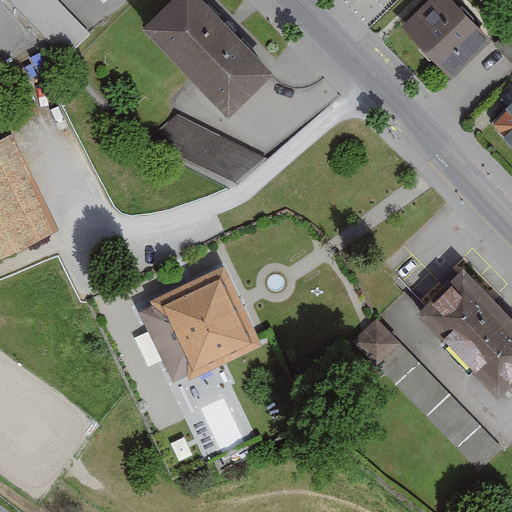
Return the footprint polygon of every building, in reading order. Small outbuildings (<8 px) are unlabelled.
[(277,73),(204,0),(177,0),(147,30),(233,116),(277,73)] [(490,41),(453,0),(433,0),(407,24),(452,75),(490,41)] [(511,106),(494,123),(511,143),(511,106)] [(0,263),(60,237),(16,139),(0,145),(0,263)] [(265,349),(227,268),(152,303),(155,310),(143,315),(175,384),(189,377),(192,383),(265,349)] [(511,394),(511,312),(472,271),(422,320),(503,403),(511,394)] [(400,346),(377,322),(353,345),(375,369),(400,346)]
